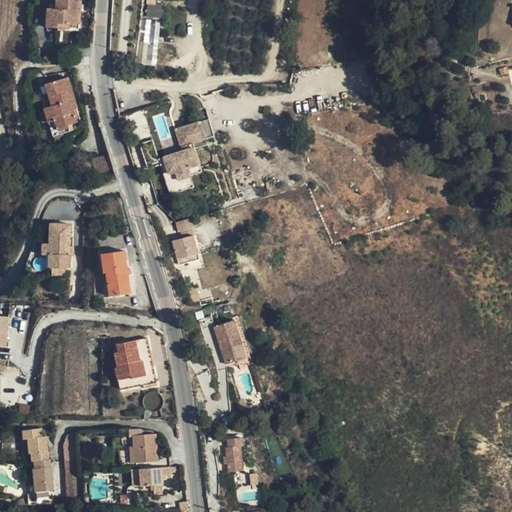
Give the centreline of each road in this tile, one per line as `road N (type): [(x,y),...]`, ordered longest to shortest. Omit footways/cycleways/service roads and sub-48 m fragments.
road 1 (track): [(511,372),(466,276),(417,215),(363,164),(281,112),(274,83),(103,85)]
road 2 (unclassified): [(103,0),(109,119),(174,340),(199,511)]
road 3 (unknown): [(169,323),(63,312),(24,358),(17,348),(26,313),(1,305)]
road 4 (unknown): [(130,189),(48,196),(14,273),(0,285)]
road 5 (unknown): [(192,457),(158,422),(113,420),(66,426),(60,455)]
